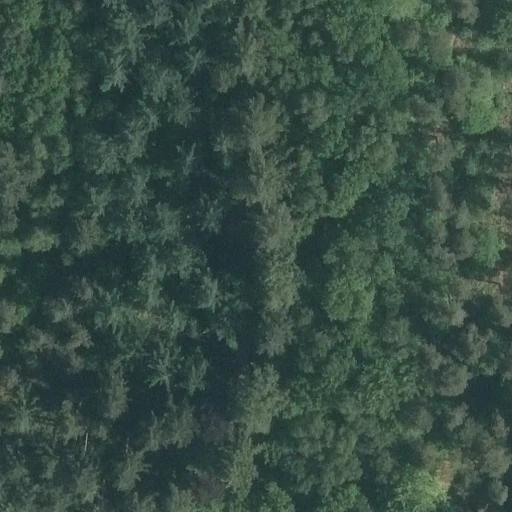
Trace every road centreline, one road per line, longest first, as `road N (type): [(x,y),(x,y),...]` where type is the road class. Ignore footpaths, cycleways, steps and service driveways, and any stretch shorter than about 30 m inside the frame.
road 1 (track): [(226,0),(250,177),(250,258),(205,499)]
road 2 (track): [(511,467),(205,499)]
